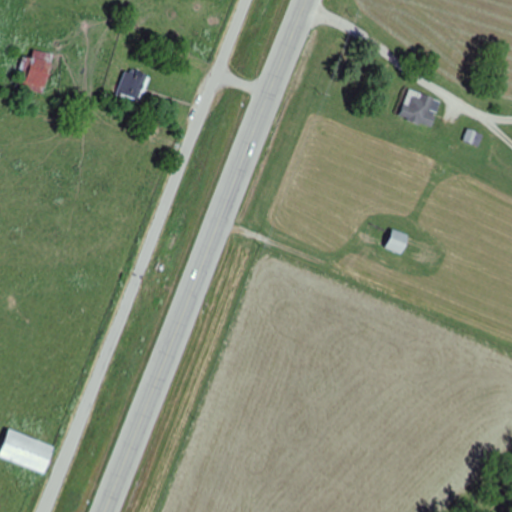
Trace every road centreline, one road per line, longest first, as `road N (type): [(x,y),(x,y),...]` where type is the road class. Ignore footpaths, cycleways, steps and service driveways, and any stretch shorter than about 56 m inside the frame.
road 1 (tertiary): [(44,511),(246,0)]
road 2 (primary): [(105,511),(307,0)]
